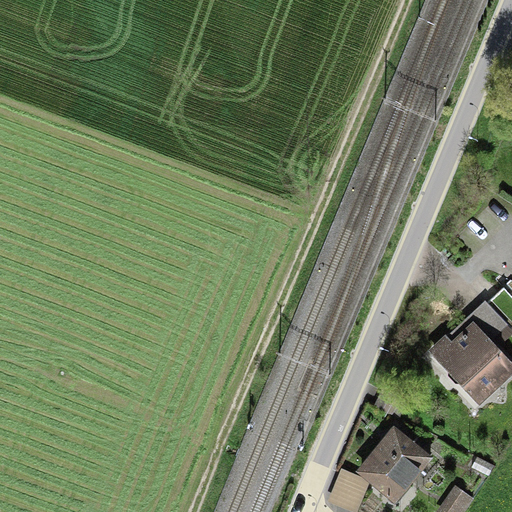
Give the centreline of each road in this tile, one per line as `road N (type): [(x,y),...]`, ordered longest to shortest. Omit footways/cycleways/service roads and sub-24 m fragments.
road 1 (track): [(196,511),(407,0)]
road 2 (tertiary): [(303,511),(511,0)]
